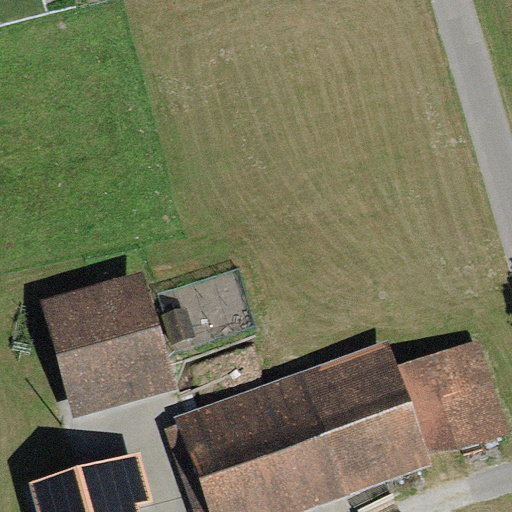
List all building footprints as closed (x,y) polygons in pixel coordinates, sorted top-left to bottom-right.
[(142,280),(43,308),(75,423),(174,395),(142,280)] [(187,314),(166,320),(174,352),(196,345),(187,314)] [(388,345),(179,419),(182,429),(171,433),(198,511),(314,511),(433,472),(431,465),(398,372),(388,345)] [(480,345),(398,372),(431,465),(511,436),(480,345)] [(140,466),(31,497),(35,511),(149,511),(153,511),(140,466)]
